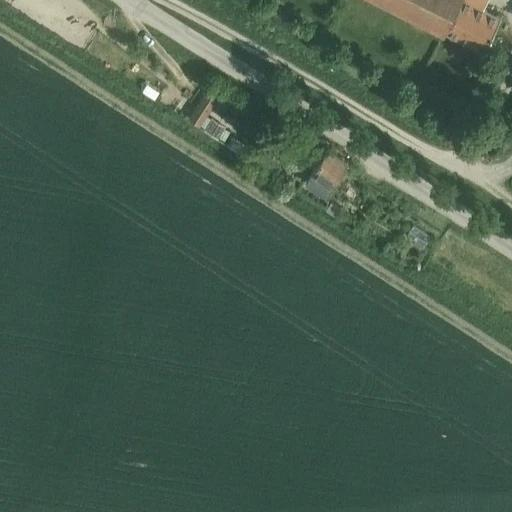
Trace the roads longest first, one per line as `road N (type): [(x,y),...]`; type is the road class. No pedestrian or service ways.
road 1 (tertiary): [(511,251),(126,0)]
road 2 (track): [(511,209),(170,0)]
